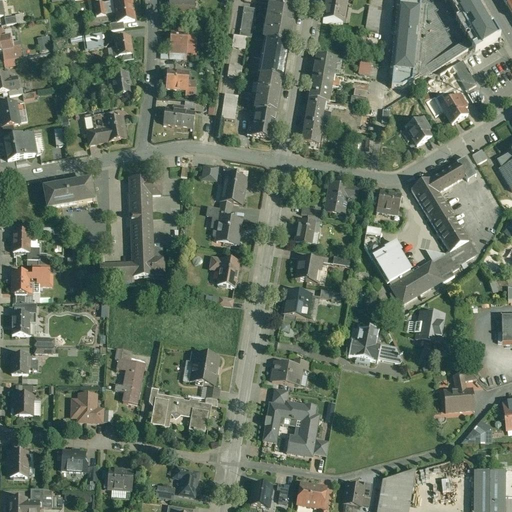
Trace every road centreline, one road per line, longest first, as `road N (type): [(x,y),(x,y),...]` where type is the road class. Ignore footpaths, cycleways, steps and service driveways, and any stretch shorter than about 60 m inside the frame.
road 1 (residential): [(283,163),(232,462)]
road 2 (residential): [(511,112),(401,179),(283,163)]
road 3 (residential): [(0,434),(232,462)]
road 4 (residential): [(311,0),(283,163)]
road 5 (residential): [(152,0),(143,155)]
road 6 (residential): [(143,155),(0,181)]
road 7 (residential): [(283,163),(187,147),(143,155)]
